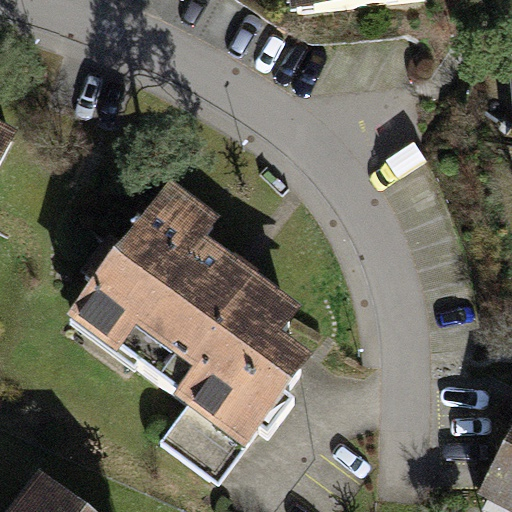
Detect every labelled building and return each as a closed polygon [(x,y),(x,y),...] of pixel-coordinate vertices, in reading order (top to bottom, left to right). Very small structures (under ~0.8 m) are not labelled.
[(297,0),(300,32),(436,22),(434,0),(297,0)] [(0,180),(18,144),(0,133),(0,180)] [(224,230),(172,194),(69,336),(253,462),(316,373),(287,354),(307,322),(209,251),(224,230)] [(511,511),(511,462),(486,510),(490,511),(511,511)] [(75,511),(47,490),(29,511),(75,511)]
